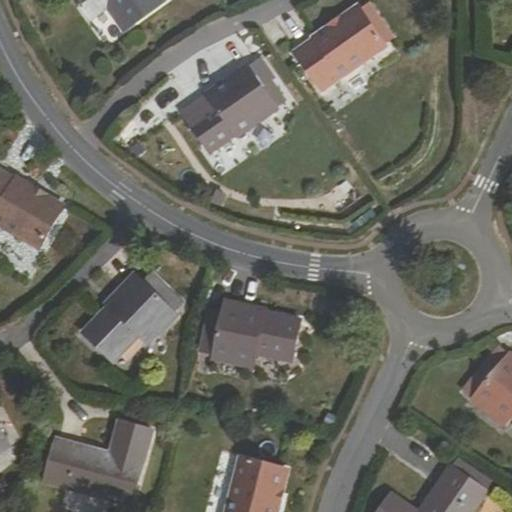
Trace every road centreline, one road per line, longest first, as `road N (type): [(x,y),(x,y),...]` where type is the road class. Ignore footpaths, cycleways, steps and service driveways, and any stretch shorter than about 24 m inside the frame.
road 1 (residential): [(384,276),(228,251),(141,208)]
road 2 (residential): [(141,208),(52,130),(0,46)]
road 3 (residential): [(333,511),(417,329)]
road 4 (residential): [(141,208),(56,300),(0,345)]
